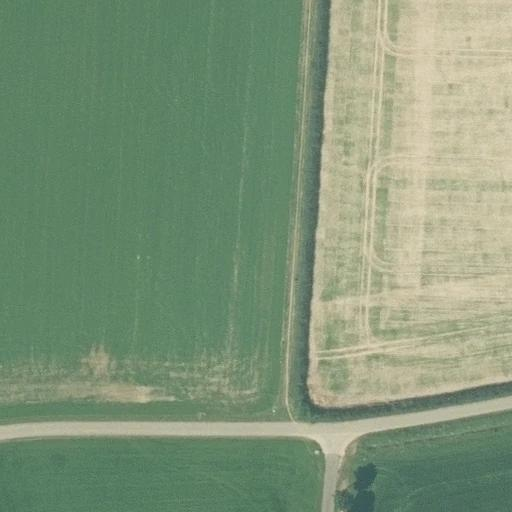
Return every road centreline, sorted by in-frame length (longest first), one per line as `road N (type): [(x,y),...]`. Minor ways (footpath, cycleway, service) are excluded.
road 1 (track): [(308,0),(280,431)]
road 2 (unclassified): [(0,433),(332,429)]
road 3 (unclassified): [(332,429),(511,399)]
